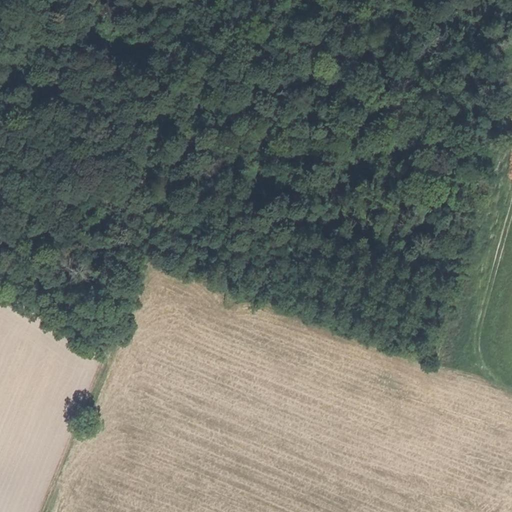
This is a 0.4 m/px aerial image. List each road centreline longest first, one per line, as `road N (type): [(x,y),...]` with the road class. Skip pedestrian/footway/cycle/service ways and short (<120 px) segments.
road 1 (track): [(511,124),(461,343),(478,380),(511,392)]
road 2 (track): [(45,511),(136,296)]
